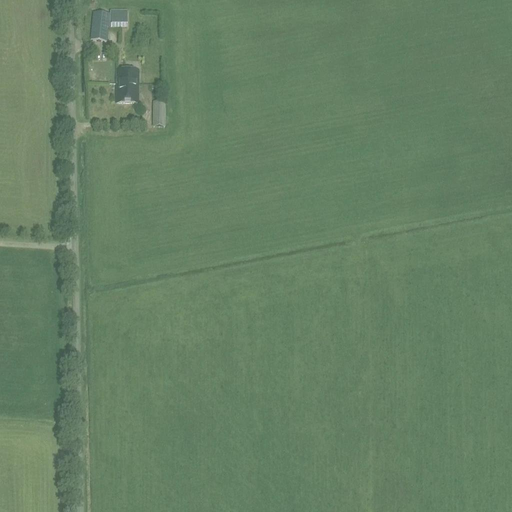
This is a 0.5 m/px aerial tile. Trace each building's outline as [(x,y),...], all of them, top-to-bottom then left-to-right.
[(107,42),(110,15),(93,13),(91,41),(107,42)] [(112,28),(128,28),(128,20),(112,21),(112,28)] [(116,71),(116,86),(138,86),(138,71),(116,71)] [(143,82),(157,82),(156,72),(142,73),(143,82)] [(138,105),(138,86),(116,86),(116,104),(138,105)] [(165,128),(165,104),(153,104),(153,128),(165,128)]
